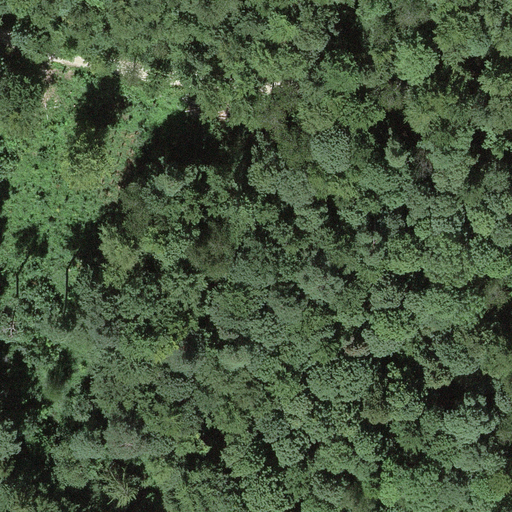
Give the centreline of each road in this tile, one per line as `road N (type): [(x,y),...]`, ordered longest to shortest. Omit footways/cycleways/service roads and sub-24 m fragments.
road 1 (track): [(0,32),(87,62),(182,80),(401,89),(511,130)]
road 2 (track): [(172,511),(236,439),(345,352),(432,299),(511,273)]
